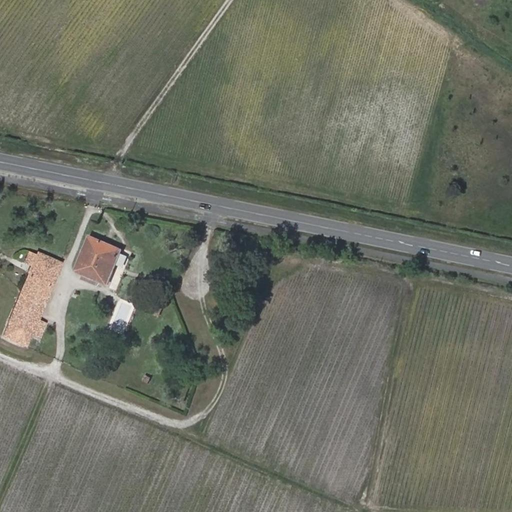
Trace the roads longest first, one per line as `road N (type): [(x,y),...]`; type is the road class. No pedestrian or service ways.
road 1 (tertiary): [(511,266),(0,162)]
road 2 (track): [(50,375),(362,511)]
road 3 (track): [(109,185),(115,160),(230,0)]
road 4 (track): [(0,492),(50,375),(0,355)]
